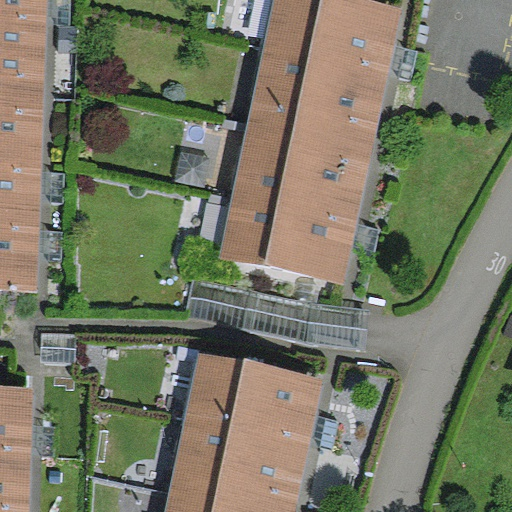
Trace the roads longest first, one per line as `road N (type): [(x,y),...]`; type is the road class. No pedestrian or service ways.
road 1 (residential): [(511,199),(495,225),(388,511)]
road 2 (unknown): [(345,367),(320,511)]
